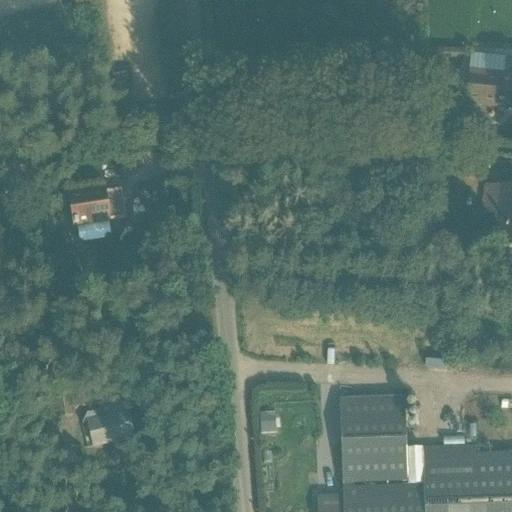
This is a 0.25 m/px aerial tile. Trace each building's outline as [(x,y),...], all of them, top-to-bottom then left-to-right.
[(465,108),(511,112),(511,62),(469,59),(465,108)] [(33,164),(0,168),(0,175),(3,194),(28,190),(28,188),(36,187),(33,164)] [(478,247),(511,250),(511,189),(484,186),(478,247)] [(105,193),(68,199),(75,246),(112,241),(105,193)] [(81,395),(54,399),(58,420),(73,418),(72,412),(83,410),(81,395)] [(128,414),(87,425),(93,451),(134,441),(128,414)]
